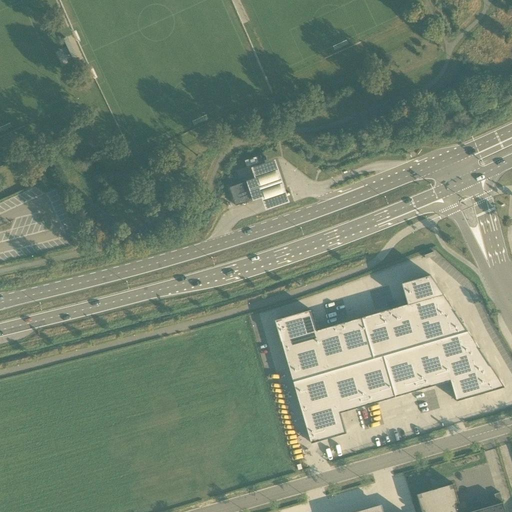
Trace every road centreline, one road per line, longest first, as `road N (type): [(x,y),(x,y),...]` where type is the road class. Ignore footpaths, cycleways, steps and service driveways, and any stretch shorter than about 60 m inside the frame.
road 1 (primary): [(448,159),(211,247),(0,302)]
road 2 (primary): [(0,330),(247,265),(446,190)]
road 3 (unclassified): [(511,425),(216,511)]
